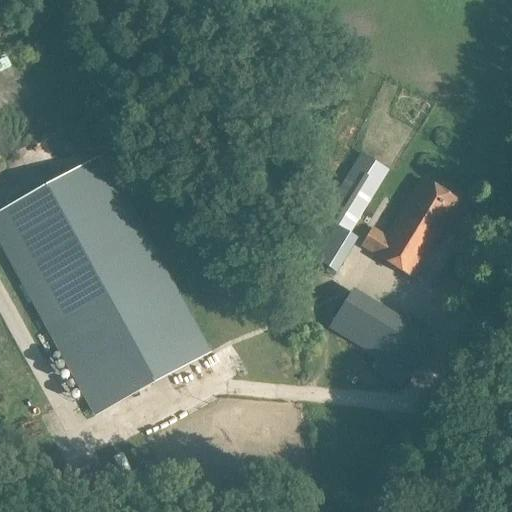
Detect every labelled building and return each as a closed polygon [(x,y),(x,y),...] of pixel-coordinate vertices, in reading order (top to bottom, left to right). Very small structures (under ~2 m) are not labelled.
[(360,154),(302,253),(336,274),(348,253),(335,246),(345,231),(350,235),(363,214),(366,209),(388,171),(360,154)] [(0,213),(0,239),(96,414),(207,353),(100,159),(0,213)] [(371,230),(360,248),(375,258),(412,280),(459,204),(420,181),(386,238),(371,230)] [(338,276),(350,282),(358,267),(347,261),(338,276)] [(351,290),(327,329),(409,379),(434,339),(351,290)] [(88,504),(111,496),(105,478),(102,479),(100,472),(91,471),(81,475),(83,478),(79,479),(88,504)]
